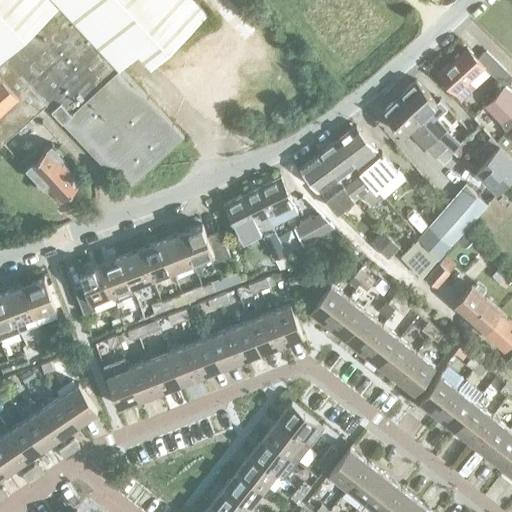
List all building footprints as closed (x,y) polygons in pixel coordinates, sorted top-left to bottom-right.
[(182,136),(119,67),(137,50),(150,64),(207,11),(196,0),(0,0),(0,145),(18,129),(25,136),(34,127),(28,120),(46,103),(125,189),(182,136)] [(279,56),(287,50),(271,31),(264,38),(279,56)] [(457,91),(461,95),(471,85),(468,82),(485,65),(504,85),(511,76),(511,75),(486,50),(478,58),(466,46),(438,72),(456,91),(457,91)] [(416,79),(399,95),(437,136),(447,145),(452,150),(458,144),(443,130),(447,127),(437,116),(447,107),(440,99),(437,102),(416,79)] [(511,154),(511,92),(504,85),(484,103),(502,120),(508,113),(511,117),(511,125),(507,131),(499,138),(497,140),(511,154)] [(403,134),(407,130),(425,147),(434,157),(447,145),(437,136),(399,95),(382,111),(403,134)] [(457,99),(464,106),(473,116),(483,107),(473,96),(467,102),(461,95),(457,99)] [(353,162),(355,165),(376,149),(355,123),(335,139),(353,162)] [(475,170),(496,188),(511,170),(511,154),(497,140),(491,135),(478,150),(487,157),(475,170)] [(335,139),(319,152),(337,175),(353,162),(335,139)] [(468,149),(460,143),(459,142),(458,144),(452,150),(461,157),(468,149)] [(61,198),(80,180),(60,158),(63,155),(52,143),(26,166),(39,180),(35,183),(40,189),(47,182),(61,198)] [(404,179),(397,170),(382,151),(360,169),(372,183),(382,196),(404,179)] [(337,211),(355,196),(342,181),(337,175),(319,152),(300,167),(318,191),(319,190),(337,211)] [(372,183),(360,169),(359,168),(342,181),(355,196),(372,183)] [(298,213),(292,202),(279,176),(260,185),(279,223),(298,213)] [(464,182),(448,201),(467,223),(487,201),(464,182)] [(273,257),(283,252),(285,251),(273,226),(279,223),(260,185),(242,194),(260,232),(273,257)] [(223,203),(236,229),(243,240),(260,232),(242,194),(223,203)] [(451,244),(467,223),(448,201),(428,224),(431,227),(422,237),(420,236),(418,237),(437,258),(449,243),(451,244)] [(317,236),(317,237),(336,227),(320,212),(310,216),(309,214),(299,219),(300,222),(294,226),(302,243),(317,236)] [(181,231),(192,261),(196,270),(200,269),(212,254),(217,259),(230,254),(219,230),(206,234),(202,223),(181,231)] [(161,239),(172,269),(192,261),(181,231),(161,239)] [(378,248),(387,257),(400,245),(391,236),(378,248)] [(421,276),(437,258),(418,237),(400,255),(421,276)] [(140,246),(152,276),(172,269),(161,239),(140,246)] [(120,254),(132,284),(152,276),(140,246),(120,254)] [(112,292),(132,284),(120,254),(100,262),(112,292)] [(436,285),(456,263),(446,254),(426,276),(436,285)] [(506,286),(511,278),(511,269),(502,261),(491,274),(506,286)] [(84,283),(73,287),(82,312),(95,307),(93,299),(112,292),(100,262),(79,270),(84,283)] [(361,280),(367,273),(360,266),(353,274),(361,280)] [(367,273),(361,280),(369,287),(375,279),(367,273)] [(23,283),(35,313),(56,305),(44,275),(23,283)] [(257,279),(260,289),(270,285),(266,276),(257,279)] [(260,289),(257,279),(247,283),(251,292),(260,289)] [(211,280),(201,284),(205,293),(215,289),(211,280)] [(328,322),(348,296),(331,282),(310,308),(328,322)] [(38,322),(34,313),(35,313),(23,283),(3,291),(18,330),(38,322)] [(191,287),(195,297),(205,293),(201,284),(191,287)] [(505,344),(511,336),(511,319),(471,284),(456,302),(505,344)] [(0,337),(18,330),(3,291),(0,291),(0,337)] [(217,295),(220,304),(229,300),(226,291),(217,295)] [(395,307),(401,299),(393,293),(387,301),(395,307)] [(171,295),(161,299),(164,309),(175,304),(171,295)] [(211,308),(220,304),(217,295),(207,298),(211,308)] [(345,336),(365,309),(348,296),(328,322),(345,336)] [(141,307),(144,316),(154,313),(164,309),(161,299),(141,307)] [(401,299),(395,307),(403,313),(409,305),(401,299)] [(290,302),(269,311),(281,342),(302,334),(290,302)] [(134,320),(144,316),(141,307),(120,315),(124,324),(134,320)] [(185,307),(176,310),(180,320),(189,316),(185,307)] [(362,349),(382,323),(365,309),(345,336),(362,349)] [(170,323),(180,320),(176,310),(167,314),(170,323)] [(249,318),(261,350),(281,342),(269,311),(249,318)] [(114,328),(124,324),(120,315),(111,319),(114,328)] [(229,326),(241,358),(261,350),(249,318),(229,326)] [(429,334),(435,326),(427,320),(421,328),(429,334)] [(145,322),(136,326),(139,335),(149,331),(145,322)] [(379,362),(400,336),(382,323),(362,349),(379,362)] [(130,339),(139,335),(136,326),(127,329),(130,339)] [(208,334),(221,365),(241,358),(229,326),(208,334)] [(435,326),(429,334),(437,340),(443,332),(435,326)] [(116,333),(106,337),(110,346),(120,343),(116,333)] [(200,373),(221,365),(208,334),(188,342),(200,373)] [(396,376),(417,349),(400,336),(379,362),(396,376)] [(46,343),(50,353),(63,348),(60,338),(46,343)] [(168,350),(180,381),(200,373),(188,342),(168,350)] [(50,353),(46,343),(39,346),(43,356),(50,353)] [(414,390),(434,363),(417,349),(396,376),(414,390)] [(160,389),(180,381),(168,350),(148,358),(160,389)] [(23,363),(28,361),(25,352),(6,359),(10,368),(23,363)] [(473,368),(479,360),(471,354),(465,362),(473,368)] [(140,397),(160,389),(148,358),(128,366),(140,397)] [(10,368),(6,359),(0,361),(0,365),(2,371),(10,368)] [(50,359),(40,363),(44,372),(54,368),(50,359)] [(479,360),(473,368),(480,374),(487,366),(479,360)] [(140,397),(128,366),(107,374),(119,405),(140,397)] [(437,413),(458,387),(440,373),(419,399),(437,413)] [(506,394),(511,387),(511,385),(505,380),(499,388),(506,394)] [(78,422),(97,409),(78,382),(60,394),(78,422)] [(454,426),(475,400),(458,387),(437,413),(454,426)] [(511,387),(506,394),(495,409),(500,413),(511,398),(511,387)] [(42,406),(60,434),(78,422),(60,394),(42,406)] [(325,425),(317,419),(291,399),(278,417),(311,443),(325,425)] [(475,400),(454,426),(471,440),(492,413),(475,400)] [(42,446),(60,434),(42,406),(24,418),(42,446)] [(492,413),(471,440),(488,453),(509,427),(492,413)] [(297,460),(311,443),(278,417),(264,434),(297,460)] [(6,431),(24,458),(42,446),(24,418),(6,431)] [(511,429),(509,427),(488,453),(505,467),(511,457),(511,429)] [(0,461),(6,471),(24,458),(6,431),(0,434),(0,461)] [(264,434),(251,451),(276,471),(284,477),(297,460),(264,434)] [(66,443),(72,451),(80,445),(74,437),(66,443)] [(58,448),(64,457),(72,451),(66,443),(58,448)] [(323,453),(331,459),(338,450),(330,444),(323,453)] [(329,471),(347,485),(367,459),(350,445),(329,471)] [(238,468),(263,488),(276,471),(251,451),(238,468)] [(331,459),(323,453),(316,462),(324,468),(331,459)] [(347,485),(364,499),(384,472),(367,459),(347,485)] [(38,461),(30,467),(36,475),(44,469),(38,461)] [(28,481),(36,475),(30,467),(22,473),(28,481)] [(224,485),(250,505),(263,488),(238,468),(224,485)] [(364,499),(380,511),(401,486),(384,472),(364,499)] [(303,478),(297,487),(304,493),(311,485),(303,478)] [(3,485),(0,487),(0,499),(8,494),(3,485)] [(223,511),(243,511),(250,505),(224,485),(211,502),(223,511)] [(380,511),(408,511),(418,499),(401,486),(380,511)] [(290,496),(298,502),(304,493),(297,487),(290,496)] [(408,511),(434,511),(418,499),(408,511)] [(223,511),(211,502),(202,511),(223,511)] [(315,510),(316,511),(325,511),(329,509),(321,502),(315,510)]
